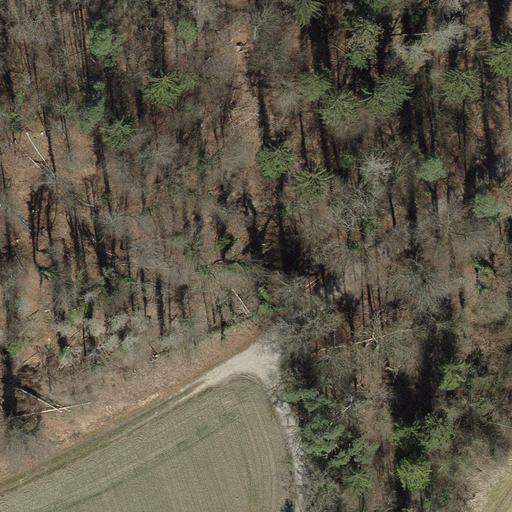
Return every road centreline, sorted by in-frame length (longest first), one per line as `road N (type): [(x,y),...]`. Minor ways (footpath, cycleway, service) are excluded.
road 1 (track): [(511,161),(303,308),(259,354)]
road 2 (track): [(0,479),(259,354)]
road 3 (track): [(302,511),(290,417),(259,354)]
